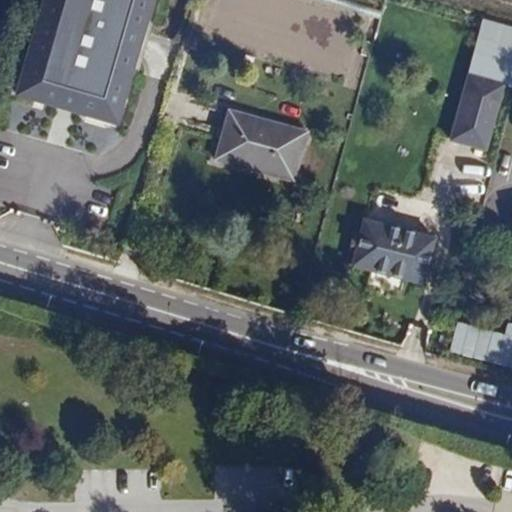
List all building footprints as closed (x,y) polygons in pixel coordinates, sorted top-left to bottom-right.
[(155,0),(47,0),(20,95),(119,124),(142,48),(155,0)] [(506,84),(469,73),(450,138),(486,149),(506,84)] [(311,133),(228,108),(212,161),(295,185),(311,133)] [(437,237),(359,216),(346,267),(424,287),(437,237)] [(504,334),(456,322),(449,352),(511,368),(511,323),(508,323),(504,334)]
